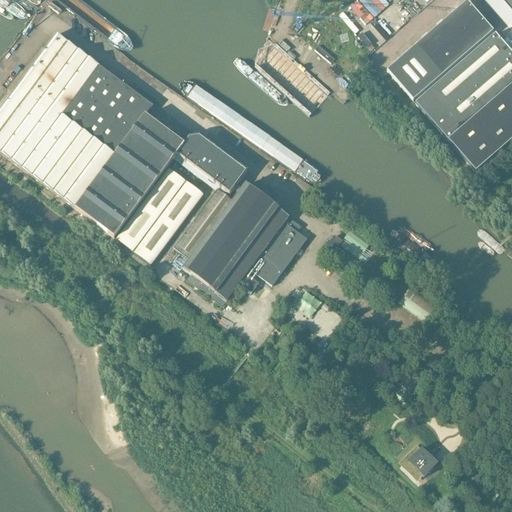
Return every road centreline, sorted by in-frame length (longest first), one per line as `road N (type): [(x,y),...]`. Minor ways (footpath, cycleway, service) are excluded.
road 1 (residential): [(302,268),(322,229),(297,202),(250,156),(52,17),(0,85)]
road 2 (track): [(0,238),(77,285),(377,511)]
road 3 (residential): [(0,162),(202,309),(238,326)]
road 4 (residential): [(511,371),(358,305),(302,268)]
